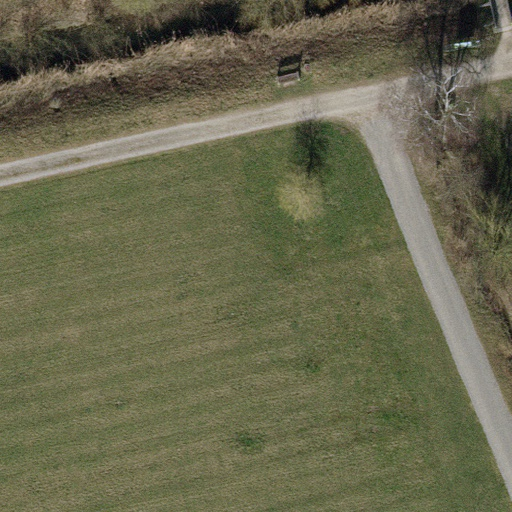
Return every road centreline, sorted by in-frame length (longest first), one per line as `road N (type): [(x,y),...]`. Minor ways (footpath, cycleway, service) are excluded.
road 1 (track): [(511,60),(0,175)]
road 2 (track): [(369,94),(511,457)]
